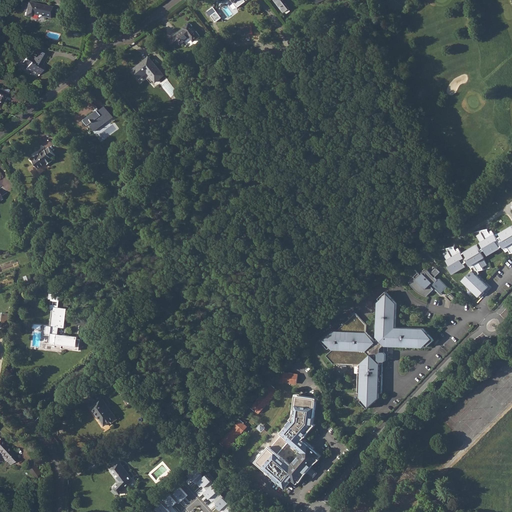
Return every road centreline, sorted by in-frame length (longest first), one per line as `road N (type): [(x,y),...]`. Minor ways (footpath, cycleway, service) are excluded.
road 1 (tertiary): [(484,328),(318,505)]
road 2 (tertiary): [(325,509),(489,333)]
road 3 (residential): [(60,511),(52,449),(0,400)]
road 4 (residential): [(0,134),(99,58)]
